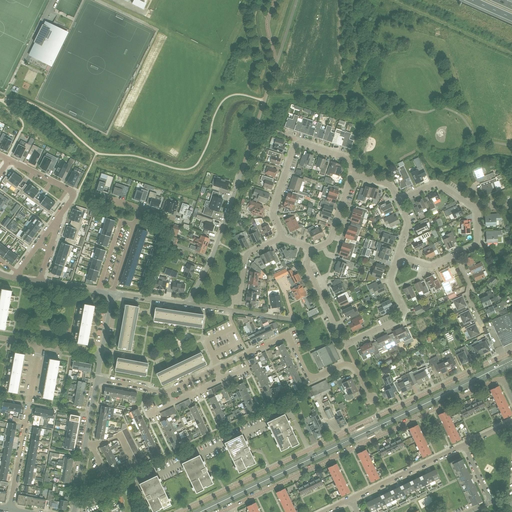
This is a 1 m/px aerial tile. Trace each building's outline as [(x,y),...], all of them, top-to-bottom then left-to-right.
[(53,25),(46,22),(41,33),(40,33),(39,33),(40,34),(39,35),(38,35),(39,36),(36,43),(36,42),(35,43),(36,44),(31,55),(30,55),(29,55),(37,59),(41,61),(43,62),(46,63),(55,44),(56,44),(58,41),(57,41),(62,30),(59,28),(57,27),(53,26),(53,25)] [(297,121),(298,118),(299,116),(294,115),(293,119),(287,118),(287,121),(286,121),(286,122),(284,127),(290,129),(291,125),(295,127),(297,121)] [(305,130),(308,119),(303,118),(302,119),(298,118),(297,121),(295,127),(294,130),(300,132),(301,128),(305,130)] [(315,128),(317,124),(313,123),(313,121),(308,119),(305,130),(308,131),(307,135),(313,137),(316,128),(315,128)] [(325,130),(320,129),(322,124),(317,122),(317,124),(315,128),(316,128),(313,137),(322,140),(325,130)] [(331,132),(332,129),(332,127),(327,125),(325,130),(322,140),(332,143),(335,133),(331,132)] [(336,128),(336,130),(335,133),(332,143),(336,144),(341,146),(344,137),(346,132),(341,131),(342,130),(336,128)] [(355,136),(351,134),(351,133),(346,132),(344,137),(341,146),(351,149),(353,144),(353,142),(355,136)] [(0,148),(7,152),(7,151),(9,148),(9,147),(9,146),(10,146),(12,141),(5,138),(7,135),(3,133),(0,139),(3,141),(2,144),(0,147),(0,148)] [(269,148),(273,150),(283,153),(285,147),(282,146),(284,141),(275,138),(273,145),(272,145),(271,145),(270,146),(270,148),(269,148)] [(14,155),(15,155),(14,156),(19,159),(20,158),(21,158),(24,151),(28,153),(31,146),(26,143),(25,146),(20,144),(14,155)] [(32,156),(29,162),(35,165),(40,155),(36,153),(39,148),(33,145),(28,154),(32,156)] [(279,165),(279,164),(281,159),(279,159),(281,154),(269,150),(267,155),(271,156),(270,162),(279,165)] [(315,159),(312,158),(313,156),(307,154),(304,160),(302,159),(300,165),(305,167),(306,164),(312,166),(311,168),(311,169),(315,159)] [(45,157),(40,167),(42,168),(42,169),(46,171),(49,166),(53,168),(58,159),(53,156),(51,160),(45,157)] [(324,165),(324,164),(325,160),(319,158),(316,166),(318,167),(319,169),(320,169),(319,174),(324,176),(327,167),(324,166),(324,165)] [(340,165),(339,164),(331,162),(327,175),(331,176),(332,174),(339,176),(340,173),(341,174),(342,170),(341,170),(341,168),(339,168),(340,165)] [(61,163),(55,175),(62,178),(67,167),(61,163)] [(272,165),(270,164),(265,163),(264,168),(267,169),(265,174),(275,177),(277,170),(271,168),(272,165)] [(413,185),(405,168),(403,165),(398,168),(401,176),(398,178),(399,181),(398,181),(399,182),(397,183),(400,189),(409,185),(409,186),(412,185),(413,186),(413,185)] [(415,170),(416,171),(411,173),(416,184),(423,181),(422,177),(426,175),(423,169),(421,166),(420,166),(419,167),(420,167),(417,168),(415,169),(415,170)] [(481,167),(473,170),(476,178),(477,178),(478,180),(481,178),(482,181),(495,176),(494,172),(484,176),(481,167)] [(79,169),(77,174),(73,172),(68,183),(74,186),(78,178),(81,179),(84,172),(79,169)] [(7,183),(11,186),(18,176),(18,175),(15,173),(14,173),(9,179),(6,177),(2,182),(6,184),(7,183)] [(105,187),(110,188),(114,177),(108,175),(107,179),(101,177),(97,189),(96,189),(96,190),(103,192),(103,191),(105,187)] [(262,175),(260,181),(262,181),(264,185),(264,187),(265,187),(266,188),(267,189),(268,188),(271,189),(273,183),(272,183),(273,179),(262,175)] [(17,188),(20,191),(22,188),(19,186),(23,180),(18,176),(11,186),(16,189),(17,188)] [(291,182),(301,185),(302,181),(304,182),(304,180),(305,180),(303,179),(293,176),(291,182)] [(213,185),(211,189),(218,191),(220,188),(226,190),(229,181),(217,178),(215,186),(213,185)] [(497,191),(494,183),(497,181),(496,178),(484,182),(486,186),(480,188),(482,192),(483,191),(485,196),(497,191)] [(299,192),(301,185),(291,182),(289,188),(299,192)] [(116,183),(112,194),(119,196),(120,195),(121,195),(125,196),(128,187),(116,183)] [(25,191),(22,188),(20,191),(18,193),(22,196),(23,194),(27,198),(35,188),(30,184),(25,191)] [(323,193),(337,197),(339,191),(333,189),(333,187),(328,185),(327,187),(325,187),(323,193)] [(359,192),(357,199),(363,201),(364,199),(365,199),(366,197),(369,198),(372,188),(372,189),(366,187),(364,193),(359,192)] [(36,204),(38,200),(35,198),(39,192),(35,188),(27,198),(36,204)] [(372,188),(369,198),(370,197),(372,198),(372,200),(373,200),(372,203),(376,205),(379,200),(380,197),(377,196),(379,190),(372,188)] [(140,202),(141,200),(141,199),(142,199),(145,200),(148,191),(143,190),(142,189),(141,191),(137,190),(136,192),(135,195),(134,195),(133,199),(134,200),(140,202)] [(255,189),(253,195),(255,196),(254,200),(257,201),(257,200),(266,203),(268,197),(270,194),(264,192),(255,189)] [(150,192),(148,199),(151,200),(149,206),(150,206),(154,207),(158,208),(158,209),(159,209),(161,201),(155,199),(157,194),(150,192)] [(213,192),(209,202),(221,206),(223,200),(218,198),(219,194),(213,192)] [(427,197),(429,200),(427,202),(431,209),(435,207),(432,202),(440,198),(437,192),(427,197)] [(311,198),(299,194),(295,193),(294,196),(288,194),(286,199),(294,202),(295,199),(298,200),(299,198),(303,199),(303,198),(310,200),(311,198)] [(335,203),(337,197),(323,193),(321,198),(323,199),(323,202),(328,204),(329,201),(335,203)] [(0,207),(1,208),(5,203),(6,204),(9,200),(3,196),(0,199),(0,207)] [(41,203),(38,200),(36,204),(44,210),(51,200),(46,196),(41,203)] [(293,205),(294,202),(286,199),(284,205),(285,205),(284,208),(289,209),(290,212),(295,212),(296,206),(293,205)] [(418,208),(415,209),(418,216),(424,214),(422,210),(426,208),(422,199),(416,202),(418,208)] [(52,216),(54,212),(51,210),(55,203),(55,202),(52,200),(51,201),(51,200),(44,210),(52,216)] [(171,214),(172,210),(175,211),(177,207),(178,202),(173,201),(173,200),(172,203),(167,201),(164,211),(171,214)] [(256,215),(256,214),(258,214),(257,215),(262,216),(264,211),(263,211),(264,209),(260,207),(261,204),(250,201),(248,207),(252,208),(251,212),(252,212),(252,213),(252,214),(255,215),(256,215)] [(334,209),(333,209),(333,208),(327,206),(328,204),(321,201),(319,207),(323,208),(322,211),(331,214),(332,212),(333,212),(334,209)] [(219,212),(221,206),(209,202),(207,208),(206,211),(204,211),(203,214),(211,217),(214,210),(219,212)] [(179,213),(183,214),(182,219),(187,220),(188,216),(190,217),(192,211),(188,210),(190,205),(182,203),(179,213)] [(385,203),(379,206),(380,209),(379,209),(382,215),(384,214),(384,215),(394,210),(393,210),(390,204),(391,204),(386,206),(385,203)] [(15,214),(21,206),(17,204),(12,212),(15,214)] [(73,209),(71,215),(83,218),(85,213),(86,214),(87,210),(76,206),(75,210),(73,209)] [(446,217),(450,215),(452,214),(454,218),(463,214),(460,207),(454,210),(452,207),(443,212),(446,217)] [(354,209),(352,215),(361,217),(364,219),(366,213),(367,213),(368,210),(361,208),(360,211),(354,209)] [(329,220),(331,214),(322,211),(321,215),(317,214),(315,218),(322,221),(323,218),(329,220)] [(287,226),(297,222),(295,218),(297,217),(295,213),(288,214),(288,217),(290,217),(290,218),(285,220),(287,226)] [(485,215),(485,218),(486,226),(496,225),(496,220),(501,220),(501,214),(485,215)] [(81,224),(83,218),(71,215),(69,220),(71,221),(71,224),(81,227),(82,224),(81,224)] [(211,223),(212,220),(197,215),(196,217),(204,223),(203,228),(212,231),(214,225),(211,224),(212,223),(211,223)] [(364,219),(361,217),(352,215),(350,220),(356,222),(355,225),(356,225),(361,227),(364,219)] [(8,217),(2,225),(5,227),(11,219),(8,217)] [(30,222),(39,229),(43,224),(33,217),(30,222)] [(389,217),(384,219),(386,224),(389,223),(391,227),(399,223),(397,217),(391,220),(389,217)] [(113,227),(115,221),(106,218),(105,224),(113,227)] [(423,232),(423,231),(428,229),(426,222),(428,221),(426,219),(421,221),(422,224),(416,227),(417,228),(414,229),(417,235),(423,232)] [(315,230),(319,238),(324,236),(321,230),(322,229),(323,226),(325,227),(326,223),(319,221),(318,224),(321,225),(320,227),(315,230)] [(467,221),(461,221),(461,233),(470,233),(470,224),(467,224),(467,221)] [(36,234),(39,229),(30,222),(31,223),(27,227),(36,234)] [(297,222),(287,226),(290,232),(296,229),(297,231),(300,232),(299,234),(302,235),(304,228),(301,227),(301,228),(299,228),(297,222)] [(9,225),(7,228),(10,231),(12,228),(15,230),(17,227),(13,224),(11,223),(9,225)] [(81,227),(71,224),(70,227),(67,226),(65,232),(77,236),(79,231),(80,231),(81,227)] [(103,229),(112,232),(113,227),(105,224),(103,229)] [(260,224),(257,226),(262,236),(265,234),(266,237),(272,234),(268,225),(262,228),(260,224)] [(172,231),(171,235),(173,236),(174,232),(178,233),(179,228),(174,225),(172,231)] [(358,236),(361,227),(356,225),(355,228),(349,226),(347,232),(358,236)] [(253,233),(250,235),(254,243),(259,240),(256,234),(259,233),(256,226),(251,228),(253,233)] [(319,238),(315,230),(313,226),(307,229),(305,229),(303,236),(306,237),(307,235),(310,236),(311,235),(314,241),(319,238)] [(36,234),(27,227),(28,228),(25,233),(23,231),(32,238),(36,234)] [(103,229),(101,234),(110,237),(112,232),(103,229)] [(145,237),(147,232),(138,229),(136,235),(145,237)] [(381,229),(380,233),(379,235),(383,236),(382,240),(381,240),(393,244),(393,243),(392,243),(394,238),(395,238),(395,237),(387,235),(388,232),(381,229)] [(19,236),(29,243),(32,238),(23,231),(19,236)] [(239,234),(240,234),(236,236),(238,241),(239,240),(242,248),(248,245),(247,243),(245,239),(248,238),(245,231),(239,234)] [(492,232),(486,232),(486,235),(487,243),(498,242),(501,242),(501,237),(501,231),(492,232)] [(76,241),(77,236),(65,232),(64,237),(66,238),(65,242),(76,245),(77,241),(76,241)] [(347,232),(346,232),(345,238),(350,239),(349,242),(355,244),(358,236),(347,232)] [(423,243),(425,242),(426,241),(425,239),(426,238),(429,236),(427,233),(416,238),(418,242),(413,244),(413,245),(412,245),(413,248),(414,247),(416,250),(424,246),(423,243)] [(448,238),(444,240),(448,249),(454,246),(451,239),(454,238),(451,233),(446,235),(448,238)] [(101,234),(100,239),(108,242),(110,237),(101,234)] [(135,240),(144,243),(145,237),(136,235),(135,240)] [(171,236),(168,244),(174,246),(176,247),(178,239),(171,236)] [(198,245),(206,248),(208,242),(200,239),(200,240),(194,237),(193,240),(195,241),(194,243),(198,244),(198,245)] [(107,247),(108,242),(100,239),(98,244),(107,247)] [(144,243),(135,240),(133,245),(142,248),(144,243)] [(353,253),(355,244),(349,242),(349,245),(343,243),(341,249),(353,253)] [(386,245),(380,243),(377,242),(376,247),(378,248),(377,251),(389,255),(390,253),(391,253),(392,250),(391,250),(391,249),(385,247),(386,245)] [(62,243),(60,248),(71,252),(73,246),(62,243)] [(428,256),(429,258),(435,255),(433,251),(437,250),(434,244),(425,248),(427,250),(424,252),(426,257),(428,256)] [(133,245),(131,251),(140,254),(142,248),(133,245)] [(206,248),(198,245),(197,248),(191,245),(189,249),(196,251),(203,254),(206,248)] [(284,246),(278,250),(283,259),(284,258),(288,260),(292,258),(295,259),(296,254),(293,253),(294,252),(291,250),(288,252),(287,251),(284,246)] [(9,250),(5,247),(0,253),(0,255),(3,258),(9,250)] [(60,248),(58,253),(69,257),(71,252),(60,248)] [(104,256),(105,251),(106,251),(97,248),(96,248),(97,248),(95,253),(104,256)] [(350,261),(353,253),(341,249),(339,255),(345,257),(344,259),(346,260),(350,261)] [(4,258),(8,261),(14,253),(9,250),(3,258),(4,258)] [(138,259),(140,254),(131,251),(129,256),(138,259)] [(265,253),(269,262),(274,260),(276,263),(279,262),(274,252),(272,253),(271,251),(265,253)] [(388,257),(389,255),(377,251),(374,260),(376,260),(380,262),(381,259),(387,261),(387,260),(388,260),(389,258),(388,257)] [(18,257),(14,253),(8,261),(12,264),(13,264),(18,257),(18,256),(18,257)] [(69,257),(58,253),(57,258),(66,261),(68,257),(69,257)] [(102,261),(104,256),(95,253),(93,258),(102,261)] [(264,265),(269,262),(265,253),(260,256),(261,258),(259,259),(258,258),(255,259),(254,260),(259,265),(260,267),(261,269),(265,267),(264,265)] [(127,262),(137,265),(138,259),(129,256),(127,262)] [(466,259),(469,266),(470,268),(472,274),(474,273),(474,275),(473,275),(476,281),(485,277),(483,271),(482,271),(482,269),(483,269),(481,263),(475,266),(474,263),(471,257),(466,259)] [(66,261),(57,258),(55,263),(65,267),(66,261)] [(102,261),(93,258),(92,263),(100,266),(102,261)] [(353,262),(350,261),(346,260),(345,263),(338,261),(337,264),(336,264),(335,266),(345,269),(346,266),(351,268),(353,262)] [(135,270),(137,265),(127,262),(126,267),(135,270)] [(261,270),(258,267),(253,262),(251,264),(251,265),(255,270),(256,269),(257,270),(257,273),(250,272),(249,278),(258,279),(259,276),(260,276),(261,270)] [(53,269),(64,272),(63,272),(65,267),(55,263),(54,266),(53,269)] [(90,268),(90,269),(99,272),(99,271),(100,266),(92,263),(90,268)] [(382,272),(382,273),(383,273),(385,267),(376,264),(374,270),(382,272)] [(187,265),(184,275),(191,278),(192,275),(193,275),(194,270),(195,267),(187,265)] [(344,274),(345,269),(335,266),(335,268),(335,269),(335,272),(341,274),(340,278),(346,278),(347,276),(344,274)] [(126,267),(124,272),(133,275),(135,270),(126,267)] [(444,271),(440,273),(444,281),(446,285),(443,287),(447,295),(452,292),(451,289),(452,289),(450,285),(448,281),(453,278),(453,277),(449,268),(444,270),(444,271)] [(64,272),(53,269),(52,274),(62,277),(64,272)] [(99,272),(90,269),(88,274),(97,277),(99,272)] [(291,269),(288,271),(302,298),(307,295),(301,284),(303,283),(300,277),(298,273),(294,275),(291,269)] [(374,270),(373,269),(371,276),(368,275),(366,281),(373,281),(375,277),(380,279),(382,273),(382,272),(374,270)] [(172,270),(170,277),(173,278),(175,279),(178,273),(175,271),(172,270)] [(288,271),(287,271),(290,278),(288,279),(293,289),(291,290),(293,293),(291,294),(293,298),(295,297),(297,300),(296,300),(297,300),(302,298),(288,271)] [(124,272),(122,278),(131,281),(133,275),(124,272)] [(86,279),(95,282),(96,282),(95,282),(97,277),(88,274),(87,279),(86,279)] [(155,274),(153,280),(155,280),(154,288),(157,288),(162,289),(165,289),(166,282),(158,281),(159,275),(155,274)] [(432,276),(426,279),(428,281),(426,282),(429,288),(431,287),(431,288),(434,286),(436,290),(441,287),(437,280),(435,281),(432,276)] [(497,281),(496,280),(493,276),(487,283),(490,286),(492,284),(493,285),(497,281)] [(130,286),(131,281),(122,278),(120,283),(130,286)] [(258,282),(258,279),(249,278),(248,284),(255,285),(254,289),(260,289),(261,283),(258,282)] [(334,281),(332,282),(333,285),(334,285),(335,287),(332,288),(335,294),(344,290),(342,287),(344,287),(342,283),(340,279),(334,279),(334,281)] [(420,281),(414,284),(418,292),(421,291),(423,295),(429,292),(426,285),(423,287),(420,281)] [(376,282),(368,286),(371,292),(374,291),(376,295),(385,291),(382,284),(378,286),(376,282)] [(174,283),(173,291),(175,291),(175,292),(180,293),(180,292),(183,292),(185,285),(174,283)] [(410,286),(403,290),(408,300),(415,296),(410,286)] [(261,290),(260,289),(254,289),(254,292),(247,291),(246,297),(256,298),(256,295),(260,296),(261,290)] [(482,303),(495,298),(493,294),(492,294),(490,291),(486,292),(487,295),(480,298),(482,303)] [(347,292),(342,294),(343,297),(338,300),(340,305),(341,306),(343,305),(344,305),(349,303),(349,302),(348,298),(349,298),(349,297),(347,292)] [(272,308),(281,307),(279,294),(270,296),(272,308)] [(461,308),(467,306),(462,296),(453,301),(456,308),(453,309),(456,314),(463,311),(461,308)] [(255,301),(256,298),(246,297),(246,302),(249,303),(248,307),(258,308),(259,301),(255,301)] [(491,302),(494,301),(495,302),(498,301),(497,297),(495,298),(482,303),(484,308),(492,305),(491,302)] [(383,307),(378,309),(381,315),(391,311),(389,308),(392,306),(389,300),(381,304),(383,307)] [(499,308),(502,307),(501,304),(493,308),(492,306),(485,309),(487,313),(499,308)] [(127,305),(119,349),(130,351),(138,307),(127,305)] [(424,311),(421,305),(418,307),(419,309),(415,311),(417,315),(424,311)] [(351,306),(342,311),(345,317),(351,314),(353,317),(358,314),(356,309),(353,310),(351,306)] [(495,313),(500,311),(504,309),(502,307),(499,308),(487,313),(489,318),(496,315),(495,313)] [(307,313),(308,318),(319,313),(317,308),(307,313)] [(204,316),(155,309),(154,319),(202,326),(204,316)] [(463,322),(460,323),(462,328),(469,325),(468,322),(473,320),(469,310),(459,315),(463,322)] [(507,314),(501,316),(491,321),(502,346),(511,341),(511,322),(507,314)] [(356,322),(349,325),(352,331),(361,327),(360,324),(363,322),(361,316),(354,319),(356,322)] [(246,323),(245,324),(246,326),(248,329),(248,328),(250,332),(246,333),(249,339),(252,345),(258,342),(249,325),(248,322),(246,323)] [(261,329),(259,330),(259,332),(263,340),(268,337),(265,331),(266,331),(264,327),(263,327),(261,322),(259,323),(261,329)] [(252,324),(249,325),(258,342),(263,340),(259,332),(259,330),(256,332),(252,324)] [(269,324),(264,327),(266,331),(265,331),(268,337),(274,334),(272,330),(275,329),(272,324),(269,325),(269,324)] [(468,340),(480,334),(475,324),(466,329),(469,336),(467,337),(468,340)] [(407,340),(407,339),(409,338),(409,339),(412,338),(409,331),(406,333),(403,327),(398,329),(402,338),(404,342),(407,340)] [(402,338),(398,329),(392,332),(395,338),(393,339),(395,345),(401,342),(399,339),(402,338)] [(395,345),(393,339),(390,340),(387,334),(382,337),(385,345),(387,349),(395,345)] [(483,342),(479,344),(483,354),(490,351),(488,347),(487,345),(492,343),(490,338),(488,334),(486,335),(485,335),(486,338),(481,340),(483,342)] [(387,349),(385,345),(382,337),(376,340),(379,346),(376,347),(377,347),(379,353),(387,349)] [(474,343),(469,346),(472,353),(475,351),(477,356),(477,357),(483,354),(479,344),(478,342),(477,341),(474,343)] [(379,353),(377,347),(374,348),(371,342),(368,344),(367,343),(365,344),(369,353),(373,352),(375,355),(379,353)] [(318,370),(340,359),(333,343),(310,354),(311,354),(318,369),(318,370)] [(276,354),(286,349),(283,344),(277,346),(279,349),(274,351),(276,354)] [(366,355),(369,353),(365,344),(363,345),(363,346),(360,347),(363,354),(360,355),(363,361),(368,358),(366,355)] [(460,349),(455,351),(457,355),(461,364),(464,363),(465,363),(467,362),(467,361),(468,361),(467,359),(465,354),(468,353),(465,347),(460,349)] [(282,357),(288,354),(286,349),(276,354),(275,354),(276,357),(281,354),(282,357)] [(449,350),(443,353),(445,356),(447,360),(444,362),(448,371),(454,368),(451,362),(454,360),(451,353),(449,350)] [(15,353),(13,366),(23,368),(25,355),(25,354),(15,353)] [(201,354),(157,375),(162,384),(206,363),(201,354)] [(281,364),(291,360),(288,354),(282,357),(279,359),(281,362),(280,362),(281,364)] [(437,356),(431,359),(432,362),(433,363),(436,369),(439,368),(441,371),(442,374),(448,371),(444,362),(440,364),(438,359),(437,356)] [(251,365),(260,361),(261,361),(260,359),(256,360),(255,357),(249,360),(251,365)] [(50,359),(48,372),(58,374),(60,361),(50,359)] [(146,375),(148,365),(118,359),(116,370),(146,375)] [(287,368),(293,365),(291,360),(281,364),(278,366),(274,368),(275,370),(279,368),(279,369),(286,365),(287,368)] [(254,371),(262,367),(260,364),(261,364),(260,361),(251,365),(254,371)] [(85,378),(86,371),(90,372),(91,365),(85,363),(84,371),(82,381),(88,382),(89,379),(85,378)] [(287,375),(296,371),(293,365),(287,368),(284,370),(287,375)] [(13,366),(11,379),(21,380),(23,368),(13,366)] [(263,370),(262,367),(254,371),(257,376),(265,372),(267,371),(265,369),(263,370)] [(419,374),(423,382),(428,380),(425,374),(429,372),(426,367),(423,369),(424,371),(421,372),(422,372),(419,374)] [(292,379),(299,376),(296,371),(287,375),(288,378),(291,376),(292,379)] [(423,382),(419,374),(414,376),(412,371),(409,373),(412,380),(415,379),(418,385),(423,382)] [(48,372),(45,385),(55,387),(58,374),(48,372)] [(259,381),(268,377),(265,372),(257,376),(259,381)] [(409,382),(412,380),(409,373),(406,375),(401,378),(407,390),(409,390),(412,389),(412,388),(409,382)] [(295,384),(301,381),(299,376),(292,379),(294,382),(288,384),(290,387),(295,384)] [(396,391),(389,376),(383,379),(388,389),(385,391),(385,392),(383,393),(382,394),(384,398),(385,398),(387,397),(389,399),(395,396),(393,393),(396,391)] [(262,387),(270,383),(268,377),(259,381),(262,387)] [(343,390),(346,389),(355,385),(352,379),(346,382),(344,378),(337,381),(340,387),(341,386),(343,390)] [(402,393),(407,390),(401,378),(396,380),(396,381),(393,383),(396,388),(399,387),(402,393)] [(11,379),(8,392),(18,393),(18,394),(18,393),(21,380),(11,379)] [(309,397),(313,395),(329,387),(326,380),(306,390),(308,394),(309,397)] [(301,381),(295,384),(298,390),(304,387),(301,381)] [(239,391),(245,388),(243,383),(237,385),(239,391)] [(270,389),(269,387),(272,385),(270,383),(262,387),(264,392),(270,389)] [(45,385),(43,398),(53,400),(55,387),(45,385)] [(348,394),(344,396),(346,401),(354,398),(352,394),(357,391),(355,385),(346,389),(348,394)] [(77,389),(76,393),(84,394),(85,389),(71,386),(71,388),(77,389)] [(499,386),(490,390),(497,404),(506,400),(499,386)] [(241,397),(248,393),(245,388),(239,391),(238,391),(241,397)] [(267,398),(276,394),(273,388),(270,389),(264,392),(267,398)] [(129,399),(129,402),(132,403),(132,400),(136,401),(137,393),(131,392),(129,399)] [(245,402),(251,399),(248,393),(241,397),(242,399),(243,399),(245,402)] [(276,394),(267,398),(269,403),(275,400),(274,397),(278,396),(276,393),(276,394)] [(211,404),(217,402),(220,400),(217,395),(209,399),(211,404)] [(72,401),(75,401),(74,405),(82,406),(83,400),(75,399),(72,398),(66,397),(65,399),(72,400),(72,401)] [(244,409),(253,404),(251,399),(245,402),(242,403),(243,406),(244,409)] [(477,403),(480,409),(485,407),(482,400),(477,403)] [(511,413),(506,400),(497,404),(504,419),(511,414),(511,413)] [(214,410),(220,407),(217,402),(211,404),(214,410)] [(14,412),(16,405),(9,403),(7,413),(6,413),(5,417),(7,417),(7,416),(8,416),(9,414),(10,414),(10,411),(14,412)] [(474,412),(480,409),(477,403),(471,406),(474,412)] [(246,414),(250,413),(256,410),(253,404),(244,409),(245,411),(244,411),(246,414)] [(326,407),(323,408),(325,411),(324,411),(328,419),(334,416),(331,409),(333,408),(331,404),(326,407)] [(17,416),(18,412),(20,413),(22,406),(16,405),(14,412),(14,416),(17,416)] [(188,416),(189,415),(198,411),(195,405),(189,408),(191,411),(187,413),(188,416)] [(217,415),(223,412),(221,409),(225,407),(224,405),(220,407),(214,410),(217,415)] [(115,409),(109,408),(102,406),(100,413),(117,416),(121,417),(122,414),(115,413),(115,409)] [(468,415),(474,412),(471,406),(465,408),(468,415)] [(41,416),(42,409),(36,408),(34,415),(37,416),(36,421),(33,421),(33,425),(39,426),(41,416)] [(463,418),(468,415),(465,408),(460,411),(463,418)] [(134,418),(141,414),(138,409),(131,412),(134,418)] [(48,410),(47,417),(46,420),(48,420),(53,421),(54,411),(48,410)] [(191,421),(200,416),(198,411),(189,415),(191,418),(190,419),(191,421)] [(336,420),(340,427),(341,427),(342,427),(343,426),(346,424),(343,417),(340,411),(336,412),(339,418),(336,420)] [(447,411),(438,415),(445,429),(454,425),(447,411)] [(219,421),(225,418),(223,412),(217,415),(219,421)] [(219,421),(222,426),(232,421),(230,418),(234,416),(235,419),(239,418),(237,414),(236,412),(233,414),(225,418),(219,421)] [(136,424),(143,420),(141,414),(134,418),(136,424)] [(289,423),(288,421),(286,417),(285,414),(267,422),(268,425),(269,426),(270,429),(270,430),(272,434),(274,433),(276,436),(274,437),(277,444),(278,443),(280,446),(278,446),(279,447),(281,451),(289,447),(288,447),(291,445),(291,446),(292,447),(299,444),(296,438),(295,439),(294,436),(295,436),(292,430),(290,427),(291,427),(289,423)] [(197,424),(203,422),(200,416),(191,421),(187,422),(184,424),(185,426),(188,424),(189,425),(196,422),(197,424)] [(320,437),(321,437),(322,436),(323,436),(323,435),(321,432),(324,430),(323,427),(318,416),(312,419),(315,424),(315,425),(309,428),(312,432),(313,432),(315,436),(315,437),(316,438),(316,439),(320,437)] [(160,422),(161,425),(162,425),(163,427),(172,423),(173,423),(171,417),(161,422),(160,422)] [(139,429),(146,426),(143,420),(136,424),(139,429)] [(196,431),(205,427),(203,422),(197,424),(198,427),(195,429),(196,431)] [(172,423),(163,427),(166,432),(176,428),(175,426),(173,426),(172,423)] [(418,425),(409,429),(416,443),(425,439),(418,425)] [(454,425),(445,429),(452,443),(461,439),(454,425)] [(142,435),(149,432),(146,426),(139,429),(142,435)] [(176,428),(166,432),(169,438),(175,435),(173,432),(177,430),(180,429),(180,428),(179,426),(176,428)] [(206,429),(205,427),(196,431),(199,437),(209,432),(208,429),(206,429)] [(15,430),(8,429),(5,428),(4,434),(1,433),(1,434),(0,434),(0,435),(4,436),(4,435),(14,436),(15,430)] [(145,441),(152,438),(149,432),(142,435),(145,441)] [(171,443),(181,439),(178,433),(175,435),(169,438),(168,438),(168,439),(169,441),(170,441),(171,443)] [(224,443),(226,446),(228,450),(230,454),(232,454),(233,456),(231,457),(236,466),(236,467),(237,466),(238,469),(237,469),(239,473),(246,469),(246,468),(246,467),(248,466),(249,467),(256,463),(254,459),(253,459),(251,457),(253,456),(252,456),(252,454),(250,450),(249,451),(248,447),(247,444),(245,441),(243,437),(242,434),(224,443)] [(148,447),(155,443),(152,438),(145,441),(143,442),(145,448),(148,447)] [(181,439),(171,443),(174,449),(180,446),(179,443),(182,441),(181,439)] [(395,442),(398,448),(404,445),(401,439),(395,442)] [(425,439),(416,443),(423,457),(431,453),(425,439)] [(12,449),(13,443),(3,441),(2,446),(0,445),(0,447),(2,448),(2,447),(5,448),(12,449)] [(393,451),(398,448),(395,442),(390,444),(393,451)] [(104,453),(111,450),(119,446),(118,443),(110,447),(108,444),(101,447),(100,448),(101,451),(103,450),(104,453)] [(150,453),(157,449),(155,443),(148,447),(150,453)] [(380,449),(378,447),(379,447),(378,444),(376,445),(377,447),(376,448),(377,450),(378,450),(381,456),(387,454),(384,447),(380,449)] [(387,454),(393,451),(390,444),(384,447),(387,454)] [(153,458),(160,455),(157,449),(150,453),(153,458)] [(114,456),(113,454),(111,450),(104,453),(107,459),(114,456)] [(366,450),(357,454),(364,468),(373,464),(366,450)] [(4,454),(0,453),(0,456),(3,457),(3,460),(10,461),(11,455),(4,454)] [(182,463),(183,466),(184,467),(185,470),(187,475),(189,474),(191,477),(189,478),(191,482),(193,487),(194,486),(196,489),(195,490),(196,493),(204,489),(203,488),(206,486),(206,487),(213,484),(212,482),(211,479),(210,480),(209,477),(210,477),(210,476),(208,473),(207,471),(205,468),(206,468),(204,464),(203,461),(201,458),(200,455),(182,463)] [(109,465),(116,462),(114,456),(107,459),(109,465)] [(449,463),(469,504),(471,503),(472,506),(479,502),(482,501),(462,459),(458,461),(457,459),(449,463)] [(126,465),(129,463),(128,460),(118,465),(116,462),(109,465),(112,471),(122,466),(126,465)] [(71,471),(72,465),(58,462),(52,461),(52,464),(62,466),(62,469),(64,469),(71,471)] [(337,464),(328,468),(335,482),(343,478),(337,464)] [(373,464),(364,468),(371,482),(379,478),(373,464)] [(9,467),(1,466),(0,465),(0,468),(1,469),(0,472),(8,474),(9,467)] [(122,473),(121,470),(123,469),(122,466),(112,471),(115,477),(122,473)] [(435,469),(430,472),(434,481),(440,478),(435,469)] [(36,473),(33,472),(26,471),(25,477),(32,478),(35,479),(35,478),(36,473)] [(425,474),(430,483),(434,481),(430,472),(425,474)] [(70,477),(55,474),(54,476),(56,476),(56,477),(60,477),(59,481),(69,483),(69,482),(70,482),(71,479),(70,479),(70,477)] [(420,477),(425,485),(430,483),(425,474),(420,477)] [(161,483),(160,482),(159,479),(158,478),(157,475),(139,484),(141,487),(143,490),(144,493),(145,496),(147,500),(148,502),(150,505),(150,506),(151,508),(152,511),(154,511),(160,509),(160,508),(163,507),(164,509),(171,505),(170,502),(168,499),(164,489),(163,487),(161,483)] [(416,479),(420,488),(425,485),(420,477),(416,479)] [(314,480),(317,487),(323,484),(320,478),(314,480)] [(343,478),(335,482),(341,496),(350,492),(343,478)] [(411,481),(415,490),(420,488),(416,479),(411,481)] [(312,490),(317,487),(314,480),(309,483),(312,490)] [(406,484),(410,492),(415,490),(411,481),(406,484)] [(306,492),(312,490),(309,483),(303,486),(306,492)] [(401,486),(405,495),(410,492),(406,484),(401,486)] [(300,495),(306,492),(303,486),(297,489),(300,495)] [(396,488),(400,497),(405,495),(401,486),(396,488)] [(285,488),(276,493),(283,507),(292,503),(285,488)] [(391,491),(395,499),(400,497),(396,488),(391,491)] [(55,496),(51,496),(52,491),(49,490),(47,500),(51,501),(50,507),(60,508),(60,509),(61,509),(62,509),(66,510),(69,497),(65,497),(64,501),(60,500),(60,502),(54,501),(55,496)] [(386,493),(391,502),(395,499),(391,491),(386,493)] [(116,495),(120,503),(124,501),(120,493),(116,495)] [(386,493),(381,495),(386,504),(391,502),(386,493)] [(27,497),(27,496),(19,495),(17,504),(25,506),(26,504),(27,497)] [(381,507),(386,504),(381,495),(377,498),(381,507)] [(372,500),(376,509),(381,507),(377,498),(372,500)] [(372,500),(366,503),(371,511),(376,509),(372,500)] [(260,511),(256,502),(247,507),(249,511),(260,511)] [(296,511),(292,503),(283,507),(285,511),(296,511)]
